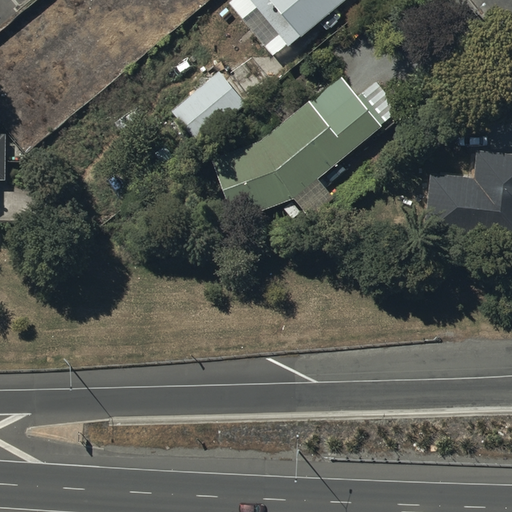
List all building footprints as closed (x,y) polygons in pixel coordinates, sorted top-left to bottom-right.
[(114,0),(111,3),(132,29),(168,0),(169,0),(178,10),(190,0),(114,0)] [(288,52),(349,0),(238,0),(228,8),(272,60),(286,49),(288,52)] [(247,105),(220,74),(171,115),(197,147),(247,105)] [(403,111),(379,84),(359,100),(342,79),(263,145),(212,163),(234,227),(282,209),(292,223),(303,214),(310,221),(330,204),(323,197),(327,194),(319,184),(384,130),(382,128),(403,111)] [(511,157),(474,154),(472,181),(432,177),(426,239),(511,247),(511,157)]
